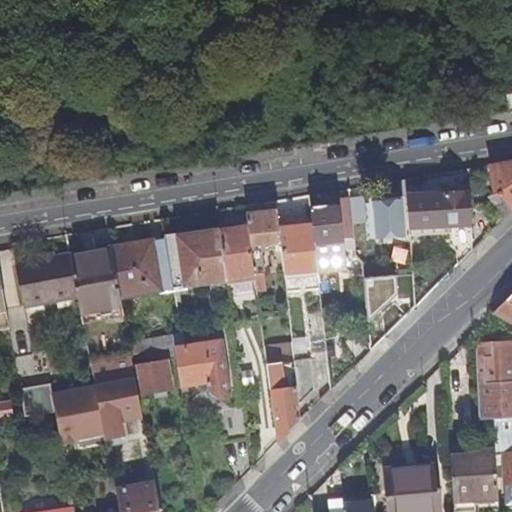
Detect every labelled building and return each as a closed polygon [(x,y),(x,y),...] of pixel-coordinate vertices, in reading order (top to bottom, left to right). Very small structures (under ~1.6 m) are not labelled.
[(511,161),(489,165),(494,194),(499,192),(511,209),(511,161)] [(400,193),(408,192),(407,179),(399,181),(400,193)] [(511,209),(499,192),(494,194),(488,198),(505,218),(511,210),(511,209)] [(470,206),(470,193),(408,195),(411,236),(451,233),(452,246),(457,249),(458,264),(472,250),(470,206)] [(405,234),(402,197),(384,198),(385,203),(374,204),(377,236),(405,234)] [(340,198),(341,209),(344,239),(355,238),(353,226),(351,200),(351,198),(340,198)] [(365,198),(351,200),(353,226),(367,224),(365,198)] [(344,239),(341,209),(330,210),(330,205),(312,207),(314,225),(318,265),(319,272),(346,270),(344,239)] [(472,250),(490,232),(488,231),(487,205),(470,206),(472,250)] [(251,247),(263,245),(282,243),(280,228),(278,209),(247,212),(248,226),(251,247)] [(285,268),(318,265),(314,225),(280,228),(282,243),(285,268)] [(227,280),(255,276),(253,258),(251,247),(248,226),(220,230),(220,231),(227,280)] [(187,287),(227,281),(227,280),(220,231),(167,240),(175,291),(187,290),(187,287)] [(161,294),(175,291),(167,240),(113,249),(122,299),(161,291),(161,294)] [(264,250),(263,245),(251,247),(253,258),(262,257),(264,250)] [(83,324),(125,316),(122,299),(113,249),(112,246),(70,254),(70,255),(78,297),(83,324)] [(78,297),(70,255),(16,265),(24,307),(78,297)] [(266,289),(262,257),(253,258),(255,276),(257,290),(266,289)] [(0,326),(10,325),(0,268),(0,326)] [(511,295),(507,301),(494,313),(511,323),(511,295)] [(184,340),(183,333),(182,333),(173,334),(175,348),(184,347),(183,341),(184,340)] [(173,334),(158,337),(161,350),(174,347),(174,351),(176,351),(175,348),(173,334)] [(132,355),(161,350),(158,337),(130,343),(132,355)] [(222,340),(184,347),(175,348),(176,351),(181,386),(208,383),(209,391),(208,391),(222,402),(232,388),(230,388),(222,340)] [(494,418),(511,417),(511,342),(477,345),(479,419),(494,418)] [(91,363),(88,347),(73,349),(77,368),(91,366),(91,363)] [(294,353),(274,356),(275,363),(283,362),(286,388),(297,386),(295,360),(294,353)] [(105,369),(134,364),(132,355),(91,363),(91,366),(93,375),(106,373),(105,369)] [(275,363),(274,356),(266,357),(278,442),(291,429),(301,419),(299,404),(297,386),(286,388),(283,362),(275,363)] [(311,359),(295,360),(297,386),(299,404),(315,388),(311,359)] [(168,360),(138,365),(143,395),(155,393),(156,399),(166,397),(165,392),(173,390),(168,360)] [(137,380),(96,388),(102,422),(104,430),(106,439),(126,435),(123,418),(143,414),(137,380)] [(8,402),(0,403),(0,419),(11,417),(8,402)] [(249,437),(244,404),(217,409),(220,434),(215,435),(216,442),(249,437)] [(511,417),(494,418),(496,448),(497,454),(506,454),(511,454),(511,417)] [(126,435),(106,439),(107,445),(127,441),(126,435)] [(474,454),(452,456),(455,511),(499,511),(497,454),(496,448),(474,449),(474,454)] [(387,511),(442,511),(440,473),(418,475),(418,477),(386,481),(387,511)] [(150,482),(115,489),(120,511),(161,511),(156,481),(150,482)] [(374,511),(373,495),(345,498),(346,511),(374,511)] [(329,500),(330,511),(346,511),(345,498),(329,500)]
